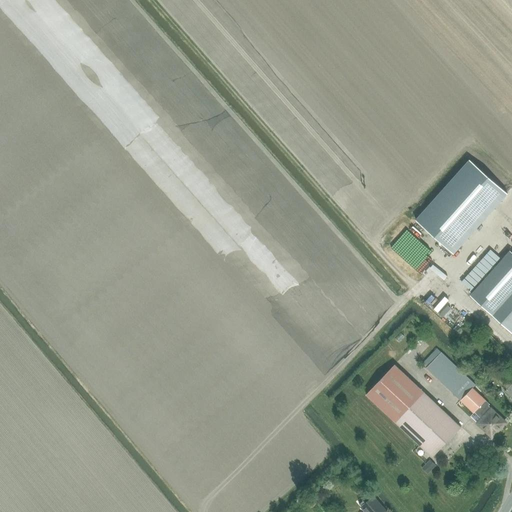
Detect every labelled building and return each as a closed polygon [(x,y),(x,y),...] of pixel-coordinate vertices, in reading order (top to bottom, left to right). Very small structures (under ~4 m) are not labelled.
[(508,193),(470,160),(416,220),(454,254),(508,193)] [(404,247),(411,232),(405,229),(398,244),(404,247)] [(422,239),(425,234),(414,229),(411,234),(422,239)] [(410,247),(406,252),(421,266),(425,261),(410,247)] [(493,316),(511,293),(511,251),(470,295),(493,316)] [(511,333),(511,293),(493,316),(511,333)] [(480,330),(476,334),(484,343),(488,339),(480,330)] [(429,360),(444,347),(441,344),(426,357),(429,360)] [(433,458),(462,427),(395,364),(366,395),(433,458)] [(507,386),(511,382),(507,376),(501,380),(507,386)] [(461,401),(473,413),(474,412),(486,400),(473,388),(461,401)] [(481,418),(476,424),(493,439),(508,423),(492,407),(491,408),(489,405),(481,413),(483,415),(481,418)] [(428,464),(422,469),(428,475),(433,469),(428,464)] [(386,511),(387,510),(375,495),(360,507),(364,511),(386,511)]
